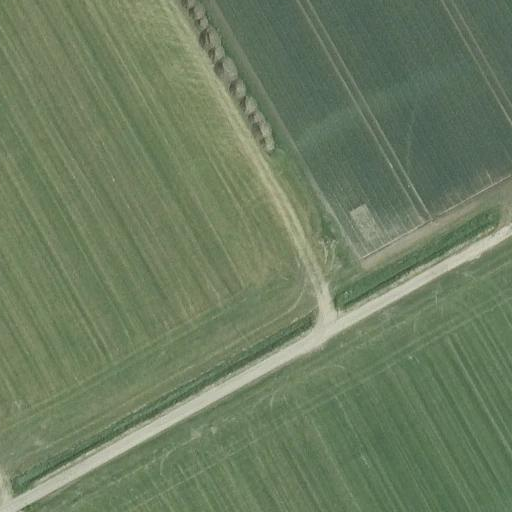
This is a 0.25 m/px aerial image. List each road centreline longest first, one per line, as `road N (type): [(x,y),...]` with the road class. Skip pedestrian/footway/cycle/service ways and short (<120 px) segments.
road 1 (track): [(0,472),(511,177)]
road 2 (track): [(5,511),(510,231)]
